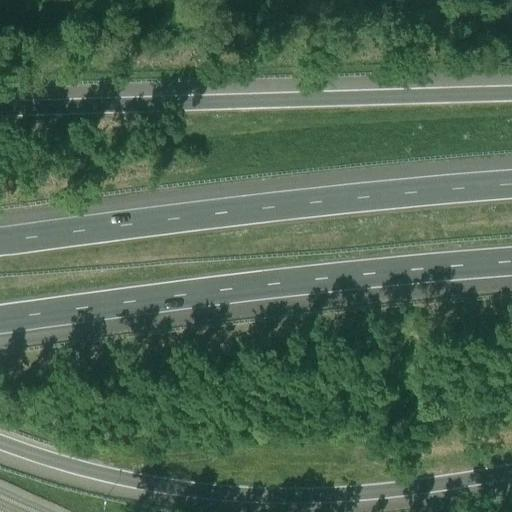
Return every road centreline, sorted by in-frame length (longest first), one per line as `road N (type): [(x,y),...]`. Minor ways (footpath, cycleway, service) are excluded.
road 1 (motorway): [(0,443),(111,477),(212,493),(340,496),(511,474)]
road 2 (motorway): [(0,322),(511,265)]
road 3 (motorway): [(511,182),(0,239)]
road 4 (motorway): [(511,95),(0,110)]
